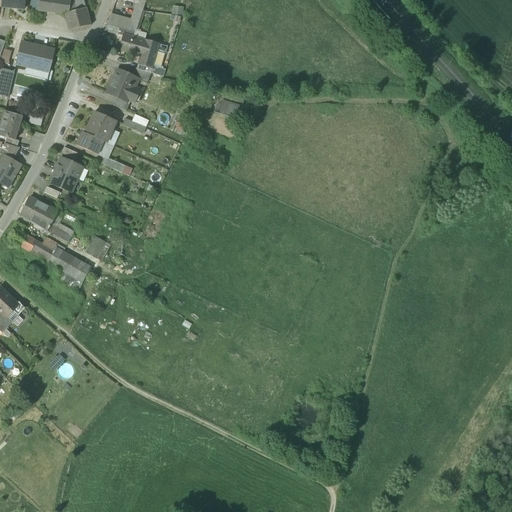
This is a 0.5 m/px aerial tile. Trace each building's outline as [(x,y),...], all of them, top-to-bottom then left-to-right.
[(24,0),(2,0),(1,7),(23,10),(24,0)] [(38,10),(39,0),(30,0),(30,9),(38,10)] [(39,0),(38,10),(65,15),(65,14),(69,13),(70,0),(39,0)] [(83,0),(79,0),(70,0),(69,13),(85,8),(83,0)] [(137,0),(136,5),(135,7),(140,9),(141,6),(143,7),(145,2),(138,0),(137,0)] [(142,11),(143,7),(141,6),(140,9),(135,7),(135,8),(131,21),(138,23),(142,11)] [(172,6),(171,13),(181,15),(183,7),(172,6)] [(65,15),(69,30),(90,25),(85,8),(69,13),(65,14),(65,15)] [(119,28),(127,31),(131,21),(111,14),(107,25),(119,28)] [(138,23),(131,21),(127,31),(135,33),(136,31),(138,23)] [(119,28),(107,25),(105,32),(117,35),(119,28)] [(133,37),(135,33),(127,31),(119,28),(117,35),(123,36),(133,39),(133,37)] [(147,34),(136,31),(135,33),(133,37),(144,41),(147,34)] [(142,49),(141,53),(138,65),(151,68),(154,57),(156,52),(158,45),(144,41),(133,37),(133,39),(123,36),(119,51),(137,56),(139,48),(142,49)] [(16,65),(49,73),(54,51),(21,43),(16,65)] [(156,52),(162,54),(164,47),(158,45),(156,52)] [(12,51),(4,49),(0,61),(8,64),(12,51)] [(136,69),(150,73),(151,68),(138,65),(136,69)] [(152,74),(163,78),(165,69),(155,65),(152,74)] [(0,76),(0,96),(8,98),(14,72),(2,69),(0,76)] [(137,80),(146,84),(151,74),(150,73),(136,69),(135,69),(132,77),(138,79),(137,80)] [(118,95),(128,100),(134,88),(131,87),(135,79),(137,80),(138,79),(132,77),(117,70),(107,93),(116,98),(117,98),(118,95)] [(128,100),(134,102),(139,91),(134,88),(128,100)] [(142,92),(139,91),(134,102),(137,104),(142,92)] [(113,106),(126,111),(129,103),(127,102),(128,100),(118,95),(117,98),(116,98),(113,106)] [(218,114),(222,102),(215,107),(213,113),(218,114)] [(237,120),(241,107),(222,102),(218,114),(237,120)] [(0,136),(6,139),(14,141),(15,141),(18,128),(20,122),(22,117),(20,117),(10,114),(5,112),(0,128),(0,136)] [(94,112),(85,134),(103,142),(109,130),(111,131),(116,122),(94,112)] [(135,116),(132,122),(145,128),(148,122),(135,116)] [(142,135),(145,128),(132,122),(125,119),(122,126),(142,135)] [(103,143),(103,142),(85,134),(82,132),(76,146),(97,155),(102,142),(103,143)] [(4,156),(17,163),(24,150),(17,148),(19,142),(15,141),(14,141),(6,139),(5,144),(10,146),(4,156)] [(61,154),(74,160),(77,154),(64,148),(61,154)] [(0,162),(0,184),(3,180),(10,184),(21,165),(17,163),(4,156),(0,162)] [(101,164),(121,173),(124,166),(104,157),(101,164)] [(61,158),(55,171),(77,181),(83,168),(61,158)] [(71,194),(77,181),(55,171),(49,184),(71,194)] [(44,193),(57,199),(60,193),(46,188),(44,193)] [(46,231),(50,226),(57,211),(29,197),(20,216),(46,231)] [(57,211),(50,226),(55,229),(63,214),(57,211)] [(56,249),(57,247),(50,243),(47,248),(42,245),(22,233),(25,227),(18,223),(15,228),(8,239),(40,258),(47,263),(56,249)] [(67,235),(55,229),(50,226),(46,231),(61,240),(61,239),(64,241),(67,235)] [(46,238),(42,245),(47,248),(50,243),(57,247),(58,245),(46,238)] [(88,256),(96,260),(105,244),(97,240),(88,256)] [(91,269),(63,253),(56,249),(47,263),(82,284),(91,269)] [(62,274),(58,284),(70,290),(74,280),(62,274)] [(0,313),(5,318),(7,317),(12,311),(17,315),(24,308),(18,302),(17,304),(0,287),(0,313)] [(0,313),(0,322),(6,329),(12,322),(7,317),(5,318),(0,313)]
